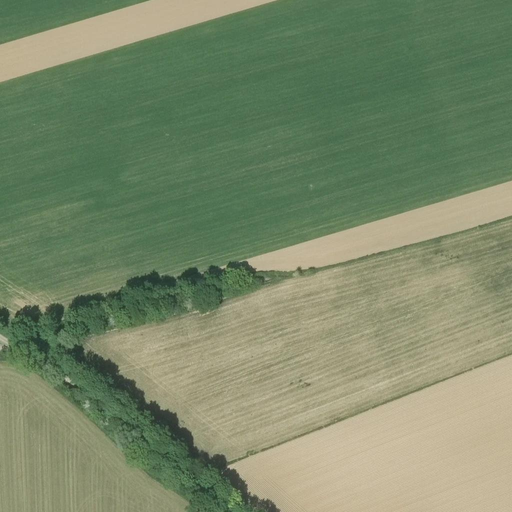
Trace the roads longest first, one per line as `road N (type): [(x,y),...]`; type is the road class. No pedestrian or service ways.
road 1 (track): [(81,350),(24,347),(77,328),(482,222)]
road 2 (track): [(8,345),(24,347),(93,398),(224,511)]
